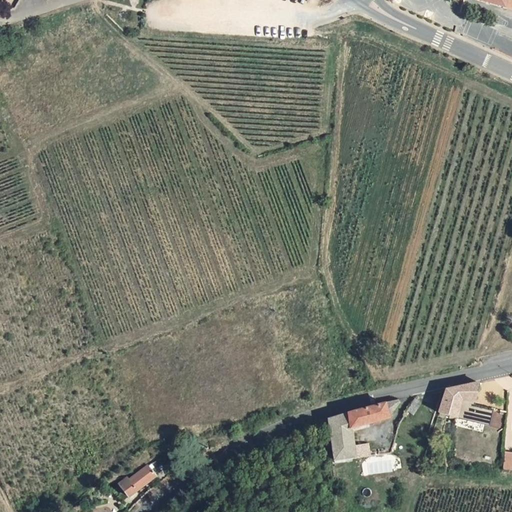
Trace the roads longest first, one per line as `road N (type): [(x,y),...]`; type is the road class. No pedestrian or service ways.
road 1 (tertiary): [(147,511),(192,473),(281,429),(339,406),(511,365)]
road 2 (tertiary): [(367,0),(511,72)]
